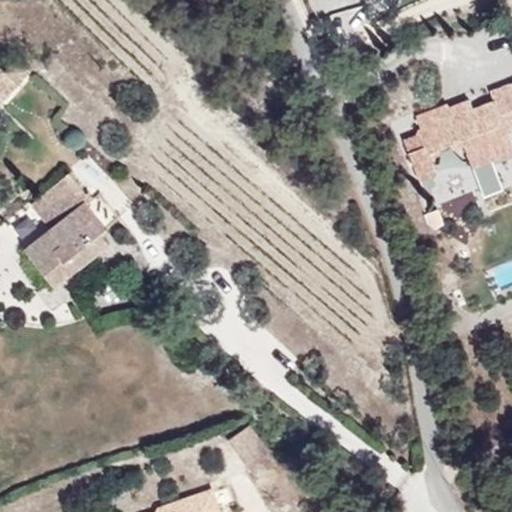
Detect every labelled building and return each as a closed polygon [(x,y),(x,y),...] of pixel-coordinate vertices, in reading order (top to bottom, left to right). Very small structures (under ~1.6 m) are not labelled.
[(0,56),(0,104),(1,105),(25,81),(0,56)] [(511,87),(420,119),(441,166),(467,146),(481,180),(511,161),(511,87)] [(89,196),(25,250),(66,295),(121,243),(89,196)] [(229,437),(244,462),(263,450),(248,425),(229,437)] [(222,511),(208,488),(146,511),(222,511)]
